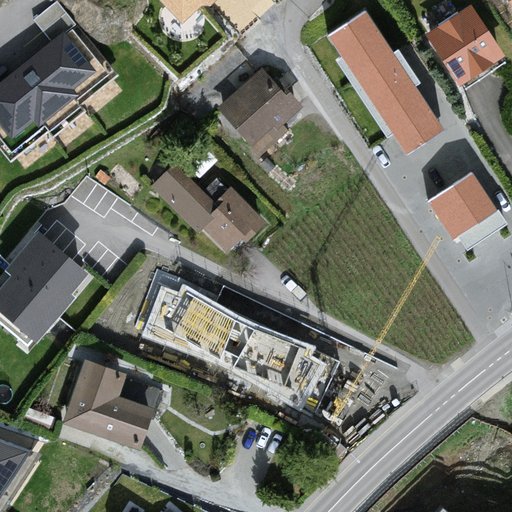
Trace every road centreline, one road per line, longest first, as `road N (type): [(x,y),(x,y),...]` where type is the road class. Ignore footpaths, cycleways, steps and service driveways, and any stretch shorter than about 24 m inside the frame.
road 1 (secondary): [(337,511),(511,352)]
road 2 (unknown): [(94,443),(257,511)]
